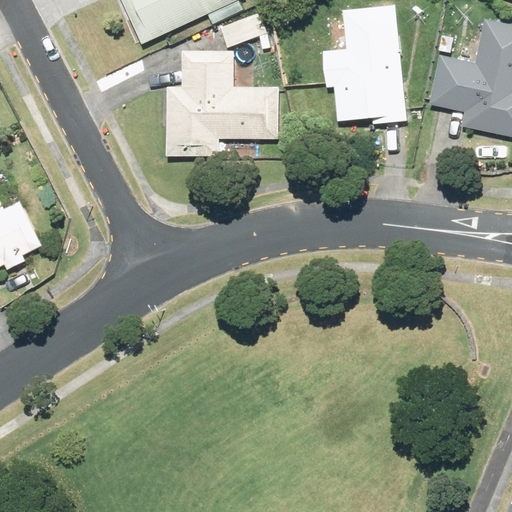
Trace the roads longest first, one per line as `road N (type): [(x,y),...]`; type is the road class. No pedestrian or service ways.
road 1 (residential): [(13,0),(154,283)]
road 2 (residential): [(453,232),(316,224),(235,243),(154,283)]
road 3 (residential): [(154,283),(0,382)]
